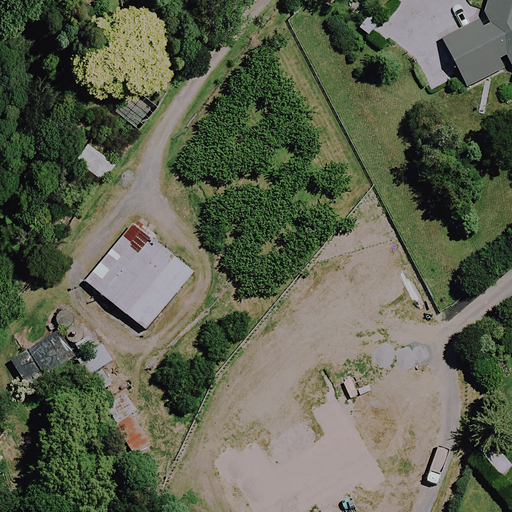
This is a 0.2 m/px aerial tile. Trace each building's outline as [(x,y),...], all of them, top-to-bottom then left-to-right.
[(511,0),(488,0),(482,22),(442,41),(465,89),(511,66),(511,0)] [(116,165),(88,144),(75,162),(102,183),(116,165)] [(194,275),(135,227),(87,285),(147,333),(194,275)] [(241,276),(231,266),(208,289),(217,299),(241,276)] [(80,359),(65,333),(14,363),(30,389),(80,359)] [(106,370),(92,379),(101,393),(115,385),(106,370)] [(153,448),(128,396),(106,407),(132,458),(153,448)] [(511,464),(493,442),(478,455),(500,481),(511,470),(511,464)]
